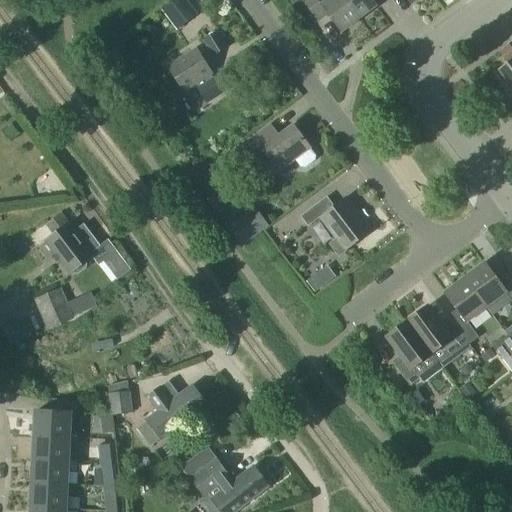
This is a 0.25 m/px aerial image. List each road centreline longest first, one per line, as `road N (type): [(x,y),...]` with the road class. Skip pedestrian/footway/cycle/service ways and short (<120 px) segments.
road 1 (track): [(214,354),(0,66)]
road 2 (residential): [(429,253),(251,0)]
road 3 (residential): [(499,201),(421,90),(419,73),(440,36),(493,0)]
road 4 (residential): [(319,511),(313,485),(214,354)]
